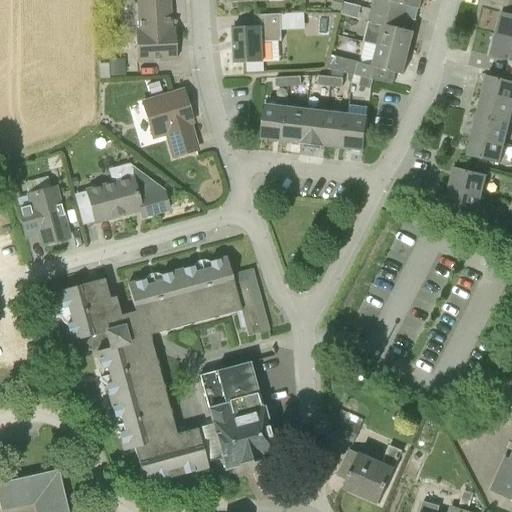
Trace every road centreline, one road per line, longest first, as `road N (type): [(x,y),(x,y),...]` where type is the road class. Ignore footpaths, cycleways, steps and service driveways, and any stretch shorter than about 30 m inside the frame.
road 1 (residential): [(28,272),(249,213)]
road 2 (residential): [(380,182),(430,81),(452,0)]
road 3 (residential): [(310,511),(304,335)]
road 4 (residential): [(124,511),(103,492),(74,434),(47,418),(0,424)]
road 5 (residential): [(304,335),(380,182)]
road 6 (residential): [(231,162),(205,74),(199,0)]
road 7 (residential): [(380,182),(231,162)]
road 8 (residential): [(304,335),(276,290),(249,213)]
road 9 (residential): [(304,335),(188,367)]
